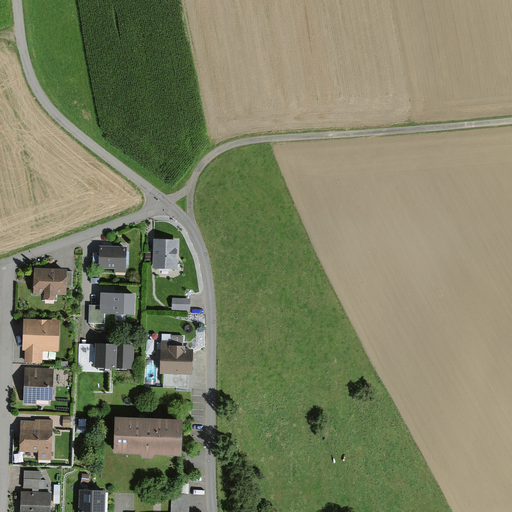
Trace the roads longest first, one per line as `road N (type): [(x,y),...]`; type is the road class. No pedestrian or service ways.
road 1 (track): [(193,229),(189,190),(204,162),(249,140),(511,120)]
road 2 (residential): [(163,199),(193,229),(207,270),(213,511)]
road 3 (residential): [(15,0),(25,62),(54,113),(163,199)]
road 4 (residential): [(0,469),(7,260)]
road 5 (residential): [(163,199),(7,260)]
